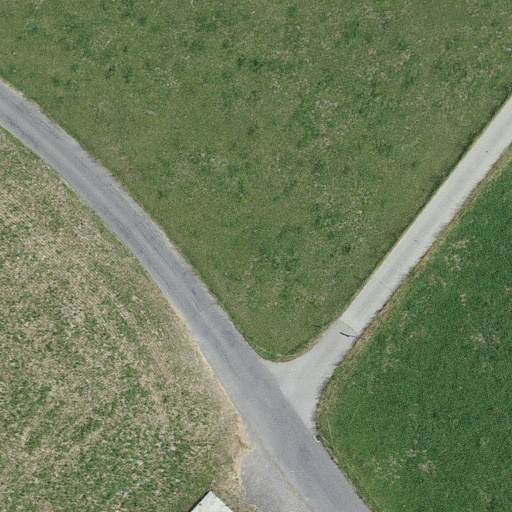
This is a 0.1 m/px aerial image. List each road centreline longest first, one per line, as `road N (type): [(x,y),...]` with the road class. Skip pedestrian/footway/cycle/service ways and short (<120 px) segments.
road 1 (unclassified): [(0,98),(130,216),(349,511)]
road 2 (track): [(511,125),(285,420)]
